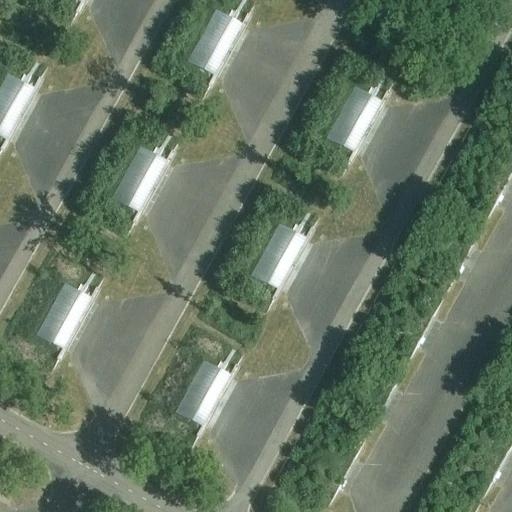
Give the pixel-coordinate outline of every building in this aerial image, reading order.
[(243,26),(216,12),(187,63),(214,78),(243,26)] [(32,92),(5,77),(0,86),(0,141),(4,143),(32,92)] [(381,102),(354,87),(325,139),(352,154),(381,102)] [(166,166),(139,151),(111,202),(138,217),(166,166)] [(304,241),(277,227),(249,278),(276,293),(304,241)] [(91,303),(64,288),(35,340),(62,354),(91,303)] [(229,379),(202,364),(174,415),(201,430),(229,379)]
